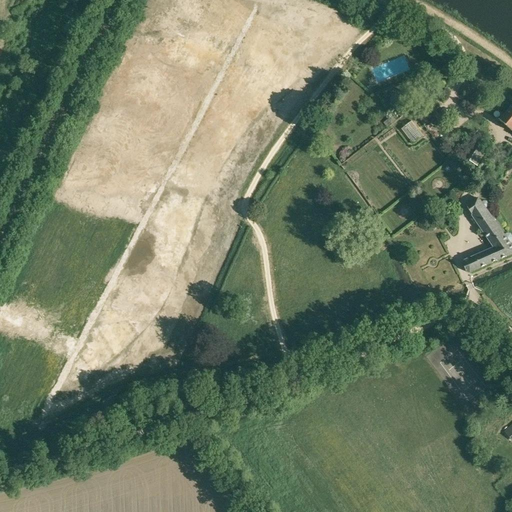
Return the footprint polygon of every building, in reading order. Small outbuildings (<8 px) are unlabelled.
[(499,120),(511,131),(511,108),(511,107),(499,120)] [(395,121),(392,117),(384,123),(387,127),(395,121)] [(402,130),(413,144),(422,136),(412,121),(402,130)] [(473,149),(483,156),(492,142),(482,136),(473,149)] [(465,261),(464,264),(467,271),(470,272),(511,253),(511,247),(509,243),(511,241),(511,240),(511,236),(510,234),(507,234),(506,234),(487,207),(488,207),(488,204),(486,201),(484,201),(481,203),(478,199),(467,206),(473,215),(472,216),(494,247),(465,261)]
